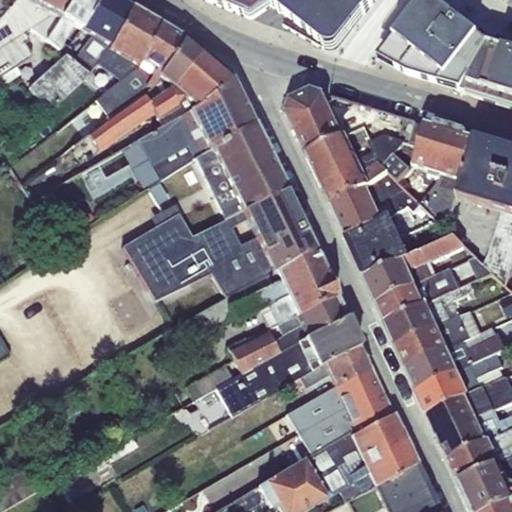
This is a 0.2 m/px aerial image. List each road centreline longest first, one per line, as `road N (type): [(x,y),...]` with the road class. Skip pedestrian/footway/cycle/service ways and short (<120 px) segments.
road 1 (residential): [(448,511),(261,97),(264,57)]
road 2 (tertiary): [(488,126),(264,57)]
road 3 (tertiary): [(264,57),(157,0)]
